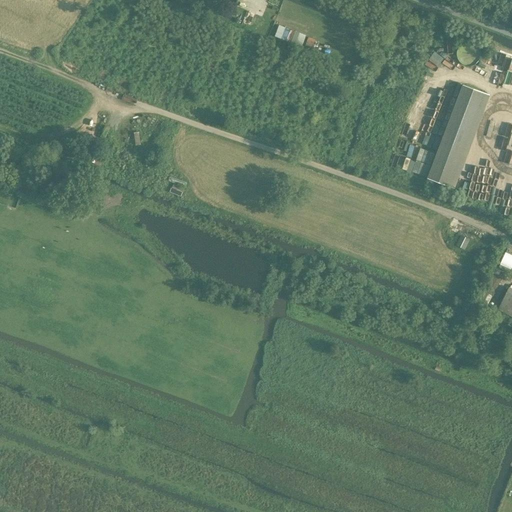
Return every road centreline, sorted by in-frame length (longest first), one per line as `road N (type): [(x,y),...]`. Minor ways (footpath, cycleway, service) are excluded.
road 1 (track): [(0,191),(12,197),(31,151),(77,126),(101,90)]
road 2 (track): [(101,90),(46,67),(72,0)]
